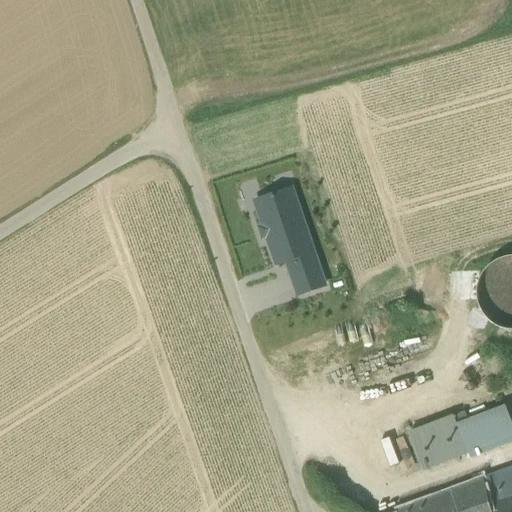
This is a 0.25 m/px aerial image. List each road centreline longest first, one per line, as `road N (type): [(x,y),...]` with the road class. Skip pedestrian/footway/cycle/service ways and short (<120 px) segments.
road 1 (unclassified): [(308,511),(177,123)]
road 2 (unclassified): [(0,234),(177,123)]
road 3 (unclassified): [(177,123),(139,0)]
